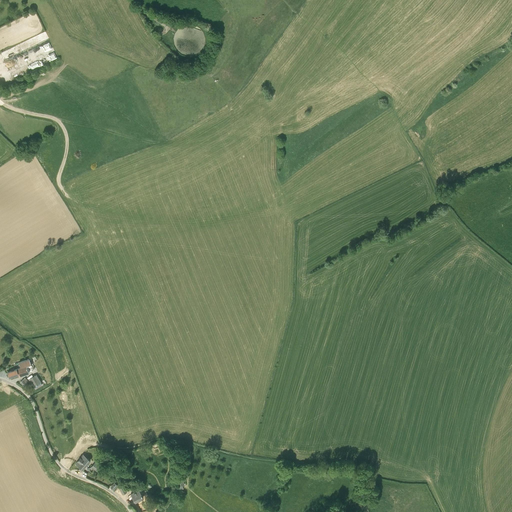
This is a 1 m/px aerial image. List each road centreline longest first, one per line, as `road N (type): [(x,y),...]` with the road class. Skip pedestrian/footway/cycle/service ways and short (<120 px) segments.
road 1 (unclassified): [(130,511),(116,495),(57,462),(31,400),(0,379)]
road 2 (track): [(0,102),(64,128),(59,182),(67,196)]
